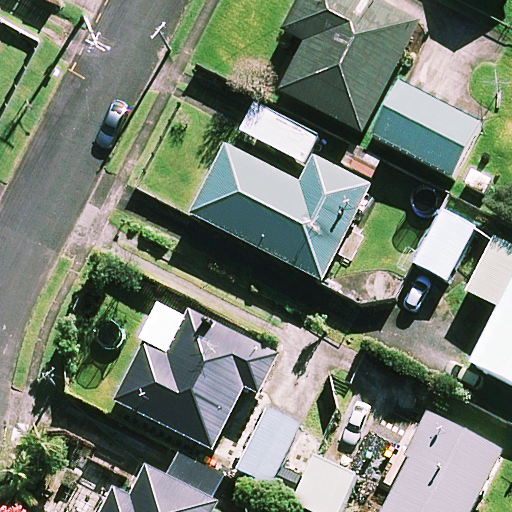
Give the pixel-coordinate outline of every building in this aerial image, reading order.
[(424,23),(374,0),(310,0),(290,43),(312,54),(288,105),(368,143),(424,23)] [(496,181),(465,165),(482,133),(403,92),(375,146),(451,184),(485,202),(496,181)] [(320,144),(258,113),(245,140),(307,171),(320,144)] [(352,148),(339,172),(374,190),(387,165),(352,148)] [(305,196),(230,159),(196,226),(326,291),(373,196),(318,169),(305,196)] [(478,234),(446,218),(418,273),(450,289),(478,234)] [(511,251),(508,250),(482,300),(506,312),(475,375),(511,393),(511,251)] [(283,364),(192,318),(175,353),(153,342),(118,412),(216,461),(248,399),(262,406),(283,364)] [(300,437),(267,422),(241,478),(274,494),(300,437)] [(478,511),(503,463),(433,428),(390,511),(478,511)] [(343,511),(357,482),(312,462),(292,508),(301,511),(343,511)] [(215,511),(164,486),(151,510),(119,494),(109,511),(215,511)]
